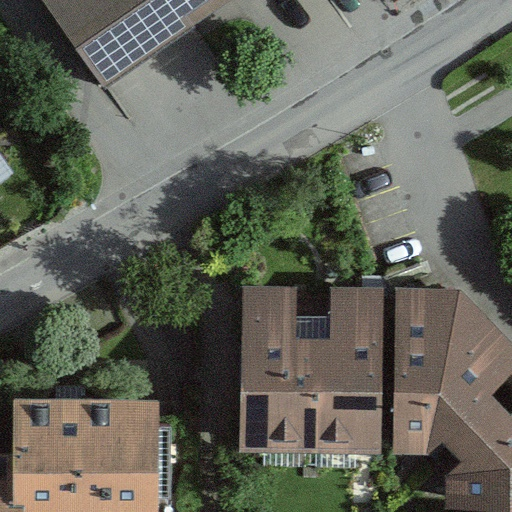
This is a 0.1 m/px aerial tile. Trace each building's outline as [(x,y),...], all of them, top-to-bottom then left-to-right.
[(45,0),(105,85),(192,24),(184,12),(200,0),(45,0)] [(246,377),(245,437),(310,438),(312,341),(292,341),(292,315),(247,314),(246,345),(239,345),(238,377),(246,377)] [(310,438),(375,439),(377,316),(332,315),(332,341),(312,341),(310,438)] [(443,426),(457,440),(495,403),(481,389),(499,371),(448,318),(401,317),(399,440),(428,440),(443,426)] [(18,400),(17,455),(16,511),(153,511),(154,472),(185,472),(185,421),(139,421),(139,401),(81,400),(81,405),(58,405),(58,400),(18,400)] [(511,414),(509,418),(495,403),(457,440),(471,454),(456,469),(456,498),(511,499),(511,414)] [(0,511),(16,511),(17,455),(0,454),(0,511)]
